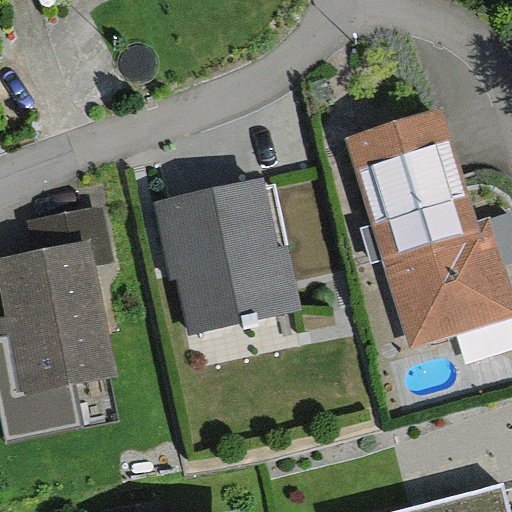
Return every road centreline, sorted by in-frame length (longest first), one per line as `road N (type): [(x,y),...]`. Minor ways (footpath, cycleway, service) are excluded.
road 1 (residential): [(0,182),(229,92),(295,53),(337,5)]
road 2 (residential): [(337,5),(415,16),(465,43),(496,93),(511,145)]
